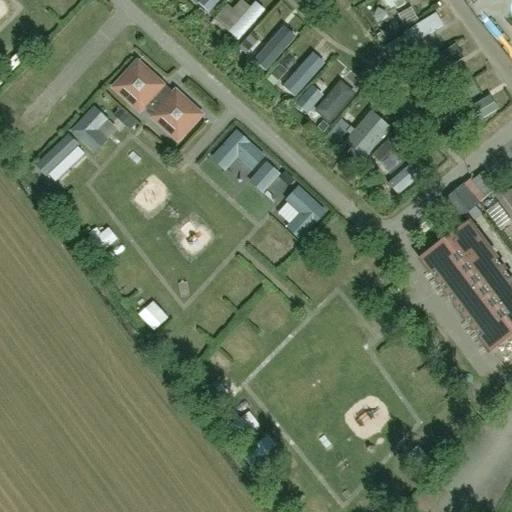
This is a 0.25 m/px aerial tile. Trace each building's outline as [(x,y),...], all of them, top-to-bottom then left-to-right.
[(61,0),(55,9),(67,18),(79,0),(61,0)] [(198,0),(210,12),(222,0),(198,0)] [(267,15),(252,0),(242,0),(221,21),(241,41),(267,15)] [(343,0),(353,12),(373,0),(343,0)] [(385,0),(390,8),(405,0),(385,0)] [(438,11),(413,25),(422,42),(448,28),(438,11)] [(46,35),(59,27),(52,17),(40,25),(46,35)] [(285,25),(259,55),(273,67),(299,38),(285,25)] [(11,49),(24,60),(32,50),(19,39),(11,49)] [(454,65),(466,60),(460,45),(448,50),(454,65)] [(287,80),(298,92),(329,64),(318,52),(287,80)] [(151,83),(133,67),(113,89),(139,113),(143,109),(152,117),(151,118),(178,143),(198,121),(180,104),(184,100),(175,92),(171,96),(162,88),(164,87),(155,79),(151,83)] [(343,81),(317,109),(334,125),(360,96),(343,81)] [(343,141),(364,159),(393,127),(372,108),(343,141)] [(108,125),(94,112),(70,137),(95,159),(108,146),(98,136),(108,125)] [(265,155),(237,129),(211,157),(225,171),(238,157),(253,170),(265,155)] [(398,154),(379,176),(402,197),(421,175),(398,154)] [(269,194),(285,175),(273,164),(256,182),(269,194)] [(485,204),(502,189),(486,170),(469,186),(485,204)] [(327,210),(299,184),(285,198),(299,211),(286,226),(300,239),(327,210)] [(100,255),(120,236),(107,223),(87,242),(100,255)] [(511,283),(468,225),(464,227),(419,261),(489,354),(511,336),(511,283)] [(132,257),(113,273),(124,286),(143,270),(132,257)] [(204,314),(221,329),(235,313),(218,298),(204,314)] [(238,440),(260,429),(254,417),(231,429),(238,440)]
